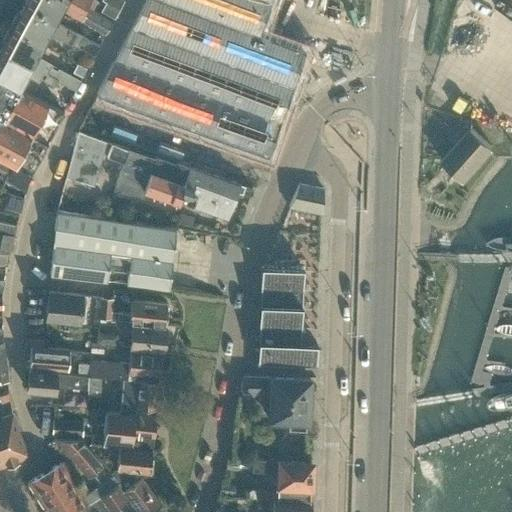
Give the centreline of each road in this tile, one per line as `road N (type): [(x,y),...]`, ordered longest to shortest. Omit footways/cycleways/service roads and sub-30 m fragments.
road 1 (residential): [(0,509),(38,449),(18,402),(14,364),(28,219),(41,176),(137,0)]
road 2 (tertiary): [(375,511),(389,93)]
road 3 (residential): [(294,148),(327,160),(340,186),(328,511)]
road 4 (residential): [(294,148),(250,263),(197,511)]
road 5 (residential): [(389,93),(333,99),(294,148)]
